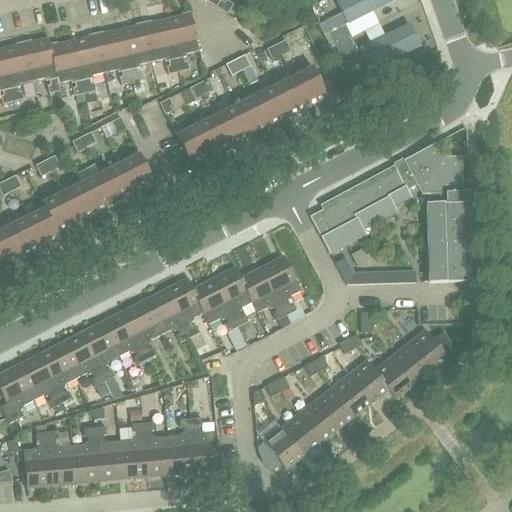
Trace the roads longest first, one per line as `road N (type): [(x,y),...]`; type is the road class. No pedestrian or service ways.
road 1 (residential): [(0,340),(284,194)]
road 2 (residential): [(248,488),(237,367),(341,299)]
road 3 (residential): [(14,511),(248,488)]
road 4 (residential): [(284,194),(448,111),(463,94),(463,68)]
road 5 (residential): [(341,299),(465,294)]
